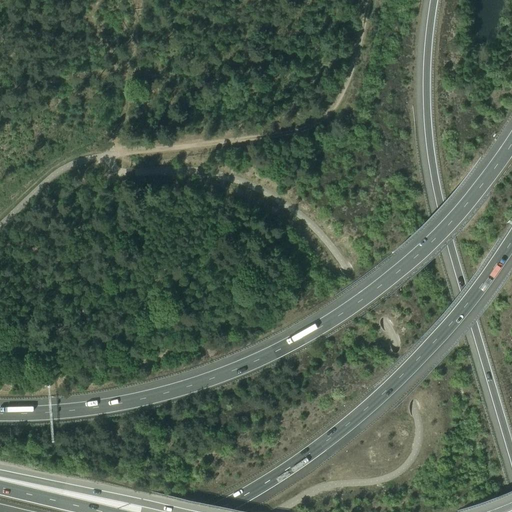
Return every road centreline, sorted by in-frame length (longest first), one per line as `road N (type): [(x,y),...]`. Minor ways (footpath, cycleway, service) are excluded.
road 1 (motorway): [(511,142),(430,242),(353,305),(282,348),(203,381),(118,403),(0,414)]
road 2 (motorway): [(430,0),(423,67),(430,172),(511,463)]
road 3 (motorway): [(214,511),(370,404),(454,319),(511,241)]
road 4 (track): [(370,0),(347,81),(327,115),(308,127),(118,153)]
road 5 (motorway): [(189,511),(0,478)]
